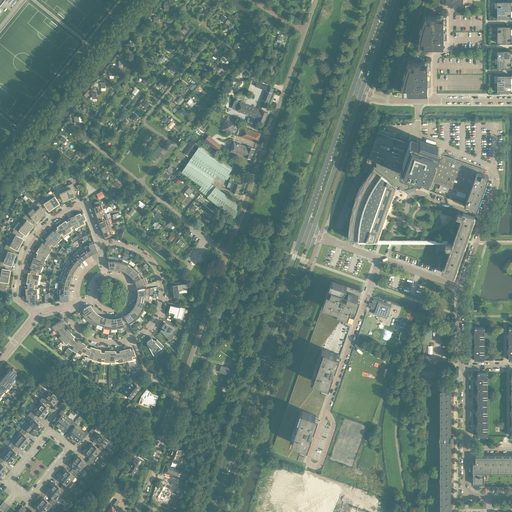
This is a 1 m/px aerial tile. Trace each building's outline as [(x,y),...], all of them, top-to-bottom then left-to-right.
[(447,40),(447,16),(424,16),(422,21),(420,27),(419,33),(418,40),(417,46),(443,46),(443,40),(447,40)] [(431,87),(431,62),(408,62),(406,68),(404,74),(403,79),(402,86),(401,92),(427,92),(427,87),(431,87)] [(504,84),(504,75),(497,75),(497,76),(494,76),(494,83),(497,83),(497,84),(504,84)] [(256,81),(255,86),(266,90),(260,105),(258,109),(261,110),(262,106),(267,108),(274,88),(256,81)] [(235,102),(233,106),(237,108),(236,110),(253,117),(251,123),(255,124),(257,119),(264,122),(268,113),(240,102),(239,104),(235,102)] [(227,117),(222,130),(232,133),(236,120),(227,117)] [(244,128),(241,136),(258,142),(261,134),(244,128)] [(349,230),(349,239),(358,239),(360,239),(362,239),(364,239),(376,239),(377,238),(376,238),(379,227),(384,229),(387,219),(382,217),(383,217),(382,217),(384,211),(385,211),(390,212),(393,203),(388,201),(395,183),(396,183),(397,184),(400,186),(404,190),(413,188),(416,187),(417,182),(418,183),(425,185),(426,181),(427,179),(430,180),(437,183),(438,183),(441,184),(439,189),(447,192),(449,187),(457,190),(456,195),(464,198),(466,193),(469,194),(466,203),(466,204),(465,206),(469,208),(472,208),(477,210),(489,176),(484,174),(485,170),(481,169),(481,168),(478,167),(455,159),(444,156),(439,154),(440,151),(441,148),(420,140),(419,143),(411,140),(410,143),(405,142),(398,139),(394,138),(392,138),(388,136),(387,135),(382,134),(383,130),(379,129),(368,159),(369,159),(374,160),(375,161),(376,162),(376,163),(377,165),(376,166),(375,167),(375,168),(374,167),(373,167),(368,175),(365,179),(361,186),(358,193),(355,200),(353,208),(351,215),(350,223),(349,230)] [(209,136),(205,140),(217,150),(221,146),(209,136)] [(161,152),(166,145),(157,138),(147,151),(157,159),(162,153),(161,152)] [(188,156),(197,144),(191,139),(188,143),(190,144),(184,153),(188,156)] [(234,142),(230,151),(251,159),(255,148),(248,146),(247,147),(234,142)] [(190,160),(181,173),(201,187),(199,189),(208,197),(216,186),(211,183),(215,177),(216,174),(217,175),(223,179),(228,172),(231,167),(207,151),(199,145),(191,157),(192,157),(190,160)] [(238,193),(241,184),(232,181),(229,180),(227,186),(230,187),(229,190),(238,193)] [(72,183),(63,187),(68,198),(71,196),(74,195),(73,194),(76,193),(72,183)] [(216,186),(208,197),(234,219),(240,204),(216,186)] [(68,198),(63,187),(55,191),(60,200),(62,199),(62,200),(65,199),(68,198)] [(60,200),(55,191),(47,196),(54,206),(56,204),(58,202),(58,201),(60,200)] [(54,206),(47,196),(39,201),(46,210),(48,208),(48,209),(50,208),(51,208),(54,206)] [(145,204),(139,200),(136,204),(142,208),(145,204)] [(46,210),(39,201),(32,208),(40,217),(43,214),(42,214),(45,212),(44,211),(46,210)] [(94,202),(94,203),(93,203),(94,206),(93,207),(95,212),(103,209),(100,201),(99,201),(98,201),(97,201),(96,201),(95,202),(94,202)] [(40,217),(32,208),(25,214),(33,222),(35,220),(35,221),(37,219),(38,219),(40,217)] [(78,214),(75,215),(80,225),(86,222),(83,212),(78,215),(78,214)] [(106,213),(104,214),(97,217),(99,222),(108,219),(106,213)] [(455,243),(454,244),(448,244),(442,244),(441,244),(441,249),(443,249),(443,267),(441,272),(454,276),(465,243),(466,241),(470,231),(474,217),(463,213),(462,215),(458,213),(457,216),(461,218),(458,227),(460,228),(455,243)] [(33,222),(25,214),(19,222),(29,229),(31,227),(31,226),(32,224),(32,223),(33,222)] [(73,217),(68,219),(73,228),(80,225),(75,215),(72,217),(73,217)] [(63,222),(61,224),(67,232),(73,228),(68,219),(64,222),(63,222)] [(108,219),(99,222),(100,227),(110,224),(108,219)] [(29,229),(19,222),(14,229),(23,235),(24,233),(25,234),(26,232),(27,232),(29,229)] [(59,226),(55,229),(62,237),(63,238),(69,234),(67,232),(61,224),(59,225),(59,226)] [(110,224),(100,227),(102,230),(102,232),(110,229),(112,229),(110,224)] [(23,235),(14,229),(9,238),(20,243),(21,240),(22,238),(21,237),(23,235)] [(51,232),(49,234),(57,242),(62,237),(55,229),(51,233),(51,232)] [(110,229),(102,232),(104,237),(112,235),(110,229)] [(47,237),(44,241),(52,247),(57,242),(49,234),(47,237)] [(20,243),(9,238),(5,246),(14,250),(16,248),(16,249),(18,246),(18,247),(20,243)] [(40,245),(39,247),(48,253),(52,247),(44,241),(41,245),(40,245)] [(94,243),(88,246),(92,253),(96,251),(97,251),(94,243)] [(14,250),(5,246),(2,255),(13,259),(14,256),(15,253),(14,253),(14,250)] [(92,253),(88,246),(83,249),(88,255),(92,253)] [(50,255),(48,253),(39,247),(37,250),(38,250),(35,255),(44,259),(47,260),(50,255)] [(88,255),(83,249),(78,252),(83,259),(88,255)] [(83,259),(78,252),(77,250),(72,254),(74,256),(80,262),(83,259)] [(13,259),(2,255),(0,259),(0,264),(9,267),(10,264),(10,265),(11,263),(11,262),(12,262),(13,259)] [(44,259),(35,255),(33,259),(32,262),(42,266),(44,259)] [(80,262),(74,256),(70,261),(76,266),(80,262)] [(115,256),(115,259),(114,267),(114,268),(115,268),(117,269),(118,269),(119,269),(119,268),(121,260),(122,258),(115,256)] [(122,260),(121,260),(119,268),(119,269),(120,269),(121,270),(123,270),(124,271),(124,270),(128,263),(127,262),(128,261),(127,260),(124,258),(123,259),(122,260)] [(76,266),(70,261),(68,260),(65,265),(74,270),(76,266)] [(39,273),(42,266),(32,262),(31,265),(29,270),(39,273)] [(128,263),(124,270),(124,271),(126,272),(127,273),(128,274),(129,272),(134,267),(128,263)] [(9,272),(9,269),(8,269),(9,267),(0,264),(0,273),(9,275),(9,272)] [(74,270),(65,265),(62,270),(71,275),(72,272),(74,270)] [(133,276),(140,270),(141,270),(135,265),(134,267),(129,272),(128,274),(129,275),(130,275),(131,276),(131,277),(133,276)] [(39,273),(29,270),(28,275),(27,278),(38,279),(39,273)] [(71,275),(62,270),(60,276),(69,279),(71,275)] [(144,276),(140,270),(133,276),(131,277),(132,278),(133,279),(133,280),(134,282),(136,281),(144,276)] [(7,281),(8,279),(9,275),(0,273),(0,290),(5,291),(5,288),(6,281),(7,281)] [(69,279),(60,276),(58,282),(68,284),(69,279)] [(144,276),(136,281),(134,282),(135,283),(136,284),(136,285),(136,287),(148,283),(147,282),(145,276),(144,276)] [(38,279),(27,278),(27,280),(27,281),(26,286),(37,287),(38,279)] [(357,300),(358,296),(351,294),(343,291),(347,287),(333,282),(329,292),(327,291),(322,306),(353,317),(359,302),(358,302),(359,301),(357,300)] [(187,283),(172,285),(171,286),(171,287),(171,288),(172,288),(173,288),(174,296),(179,296),(178,290),(187,289),(186,284),(187,283)] [(37,287),(26,286),(26,291),(26,294),(37,294),(37,287)] [(37,294),(26,294),(26,297),(26,301),(31,305),(37,304),(37,294)] [(149,296),(139,295),(137,295),(137,296),(137,298),(137,299),(136,300),(138,300),(147,303),(148,303),(149,296)] [(388,315),(391,306),(391,304),(374,298),(370,308),(388,315)] [(147,303),(138,300),(136,300),(136,301),(136,302),(135,304),(135,305),(136,305),(145,310),(147,303)] [(90,305),(89,306),(80,311),(84,317),(93,309),(92,308),(91,306),(90,305)] [(136,305),(135,305),(134,306),(133,307),(133,308),(132,309),(133,310),(141,316),(145,310),(136,305)] [(185,308),(172,305),(170,305),(168,311),(169,311),(168,314),(182,319),(183,313),(185,308)] [(93,309),(84,317),(89,322),(91,320),(96,314),(97,313),(96,312),(95,311),(94,310),(93,309)] [(133,310),(132,309),(131,310),(130,311),(129,311),(128,313),(129,314),(134,320),(135,321),(141,316),(133,310)] [(97,313),(96,314),(91,320),(97,324),(100,317),(101,316),(100,315),(98,314),(97,313)] [(124,315),(124,317),(128,324),(134,320),(129,314),(128,313),(127,314),(126,314),(125,315),(124,315)] [(102,316),(101,316),(100,317),(97,324),(103,326),(105,319),(106,318),(105,317),(103,317),(102,316)] [(118,318),(116,318),(117,329),(125,327),(121,317),(120,317),(119,317),(118,318)] [(107,318),(106,318),(105,319),(103,326),(103,328),(110,330),(111,318),(108,318),(107,318)] [(52,326),(56,334),(64,328),(63,326),(64,325),(63,323),(62,320),(52,326)] [(173,334),(177,329),(178,327),(174,325),(173,327),(166,323),(165,322),(164,323),(163,324),(162,324),(162,325),(161,326),(163,327),(163,329),(162,329),(161,330),(160,330),(160,331),(170,340),(171,339),(172,338),(172,337),(173,337),(173,336),(173,335),(173,334)] [(473,334),(473,337),(474,337),(474,343),(484,343),(484,328),(476,328),(476,327),(475,327),(475,328),(474,328),(474,334),(473,334)] [(68,331),(66,329),(66,330),(64,328),(56,334),(62,340),(70,333),(68,331)] [(72,335),(70,333),(62,340),(69,347),(75,339),(73,337),(72,335)] [(156,339),(155,341),(155,340),(154,340),(153,340),(151,339),(150,338),(146,341),(147,343),(146,343),(153,355),(153,354),(161,348),(161,349),(164,346),(156,339)] [(79,341),(77,340),(75,339),(69,347),(76,351),(82,342),(79,341)] [(84,344),(82,342),(76,351),(84,356),(88,347),(86,346),(86,345),(84,344)] [(304,342),(265,455),(301,468),(303,462),(305,457),(306,452),(308,447),(312,437),(318,419),(319,416),(326,396),(328,391),(329,386),(333,376),(336,368),(339,358),(340,355),(324,349),(322,348),(304,342)] [(484,343),(474,343),(474,350),(473,350),(473,353),(474,353),(474,359),(475,359),(475,360),(476,360),(476,359),(484,359),(484,343)] [(92,348),(90,347),(90,348),(88,347),(84,356),(92,359),(95,348),(93,347),(92,348)] [(100,351),(100,350),(98,350),(98,349),(95,348),(92,359),(101,361),(102,351),(100,351)] [(127,349),(125,349),(127,360),(136,358),(132,348),(128,349),(127,349)] [(122,350),(120,351),(117,352),(118,362),(127,360),(125,349),(122,350)] [(107,351),(105,351),(105,352),(102,351),(101,361),(110,362),(110,351),(107,351)] [(113,351),(110,351),(110,362),(118,362),(117,352),(115,352),(115,351),(113,351)] [(235,370),(231,369),(231,367),(226,365),(226,367),(221,365),(219,372),(233,377),(235,370)] [(10,368),(6,372),(13,378),(17,372),(12,368),(11,369),(10,368)] [(6,372),(3,376),(11,383),(14,379),(13,378),(6,372)] [(477,382),(477,388),(487,388),(487,373),(479,373),(479,372),(478,372),(478,373),(477,373),(477,379),(476,379),(476,382),(477,382)] [(3,376),(0,379),(0,381),(8,388),(11,383),(3,376)] [(140,387),(133,381),(132,381),(133,381),(124,393),(123,392),(123,393),(131,399),(131,398),(140,387)] [(487,388),(477,388),(477,395),(476,395),(476,398),(477,398),(477,404),(487,404),(487,388)] [(150,392),(150,391),(147,389),(140,397),(138,403),(148,407),(149,404),(154,405),(158,395),(150,392)] [(450,511),(451,441),(455,441),(455,439),(455,436),(451,436),(451,437),(451,390),(440,390),(440,437),(439,437),(439,441),(440,441),(440,511),(450,511)] [(47,391),(41,398),(44,400),(45,398),(53,404),(54,404),(56,402),(55,402),(57,399),(55,397),(56,396),(52,393),(51,395),(47,391)] [(44,404),(42,402),(40,401),(37,406),(46,413),(50,409),(44,404)] [(487,404),(477,404),(477,411),(476,411),(476,414),(477,414),(477,420),(487,420),(487,404)] [(44,415),(46,413),(37,406),(35,405),(31,410),(37,414),(42,418),(42,417),(43,418),(45,416),(44,415)] [(59,426),(67,416),(63,412),(59,417),(54,423),(55,423),(54,424),(56,426),(57,425),(59,426)] [(64,430),(68,424),(72,420),(67,416),(59,426),(64,430)] [(41,425),(33,419),(31,417),(27,421),(37,430),(41,425)] [(487,420),(477,420),(477,427),(476,427),(476,426),(476,430),(476,429),(477,429),(477,436),(478,436),(479,436),(487,436),(487,420)] [(37,430),(27,421),(23,426),(28,430),(33,435),(37,430)] [(73,438),(80,428),(81,427),(76,423),(73,428),(68,434),(73,438)] [(77,441),(82,435),(85,432),(80,428),(73,438),(77,441)] [(30,439),(24,435),(19,431),(15,435),(26,444),(27,442),(28,443),(30,441),(29,440),(30,439)] [(110,442),(99,434),(95,439),(106,447),(110,442)] [(26,444),(15,435),(11,440),(16,444),(22,449),(26,444)] [(102,452),(98,448),(92,443),(91,444),(90,443),(89,445),(89,446),(88,448),(97,455),(98,457),(102,452)] [(18,453),(12,449),(8,445),(4,449),(14,458),(16,456),(16,457),(18,455),(17,454),(18,453)] [(97,455),(88,448),(84,453),(90,458),(93,460),(97,455)] [(14,458),(4,449),(0,454),(5,458),(10,463),(11,462),(12,463),(13,461),(13,460),(14,458)] [(172,452),(170,457),(177,459),(177,460),(177,461),(179,462),(181,462),(182,456),(179,455),(172,452)] [(75,458),(73,459),(83,468),(87,463),(86,462),(77,455),(77,456),(76,455),(74,457),(75,458)] [(484,470),(487,470),(511,470),(511,457),(506,458),(506,457),(506,458),(499,458),(499,457),(499,458),(491,458),(491,457),(491,458),(484,458),(484,457),(484,458),(480,458),(480,462),(479,462),(479,456),(475,456),(475,463),(473,463),(473,484),(484,484),(484,470)] [(133,474),(135,470),(138,464),(136,463),(137,463),(138,460),(134,457),(132,461),(133,461),(131,465),(129,464),(126,468),(128,469),(127,471),(133,474)] [(83,468),(73,459),(69,464),(74,468),(75,469),(79,472),(83,468)] [(167,466),(165,471),(179,477),(181,471),(167,466)] [(75,477),(72,473),(66,469),(65,470),(64,469),(63,471),(63,472),(62,474),(71,481),(75,477)] [(274,494),(274,495),(274,496),(275,496),(275,497),(300,511),(324,511),(326,508),(327,508),(328,504),(333,490),(333,489),(333,488),(333,487),(332,487),(332,486),(331,486),(286,470),(285,470),(284,470),(283,470),(282,470),(282,471),(281,471),(281,472),(274,493),(274,494)] [(71,481),(62,474),(58,478),(64,483),(68,487),(72,482),(71,481)] [(116,485),(113,491),(122,494),(124,488),(118,482),(116,485)] [(65,491),(60,488),(54,483),(50,488),(61,496),(65,491)] [(61,496),(50,488),(49,490),(48,489),(46,491),(47,492),(46,492),(52,497),(57,501),(61,496)] [(180,498),(176,495),(176,494),(173,492),(173,493),(170,491),(169,493),(162,488),(158,496),(161,498),(161,500),(163,501),(164,500),(167,502),(170,497),(175,500),(173,506),(172,505),(172,506),(177,507),(180,498)] [(52,505),(49,502),(43,497),(39,502),(48,510),(52,505)] [(47,511),(49,510),(48,510),(39,502),(35,506),(41,511),(47,511)]
